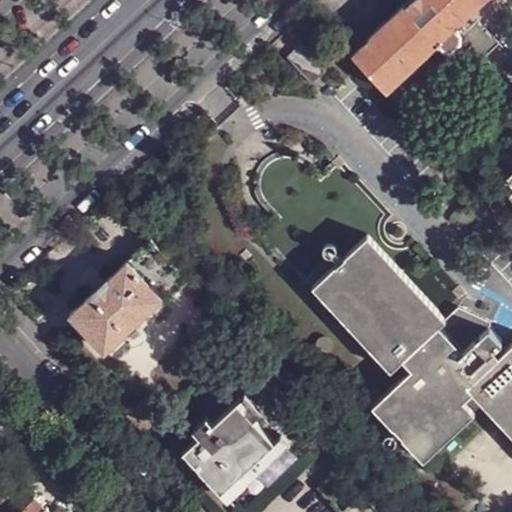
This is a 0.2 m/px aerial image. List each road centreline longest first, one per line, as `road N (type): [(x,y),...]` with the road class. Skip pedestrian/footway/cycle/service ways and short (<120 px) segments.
road 1 (residential): [(0,274),(294,0)]
road 2 (residential): [(160,511),(0,340)]
road 3 (secondary): [(0,139),(150,0)]
